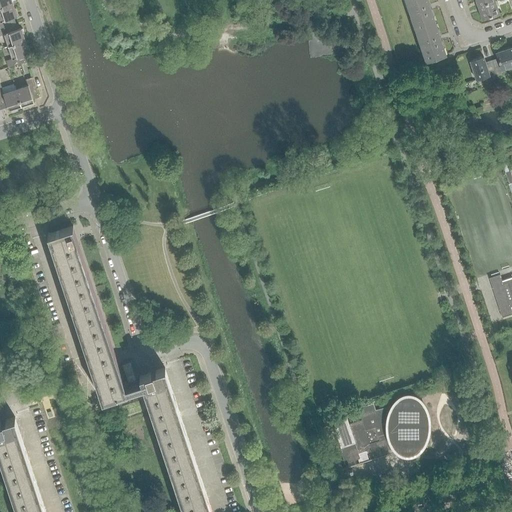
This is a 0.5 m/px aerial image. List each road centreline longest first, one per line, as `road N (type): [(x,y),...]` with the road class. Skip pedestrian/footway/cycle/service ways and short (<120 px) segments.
road 1 (residential): [(258,511),(202,344),(147,352),(93,202)]
road 2 (residential): [(100,511),(61,394),(54,387),(0,400)]
